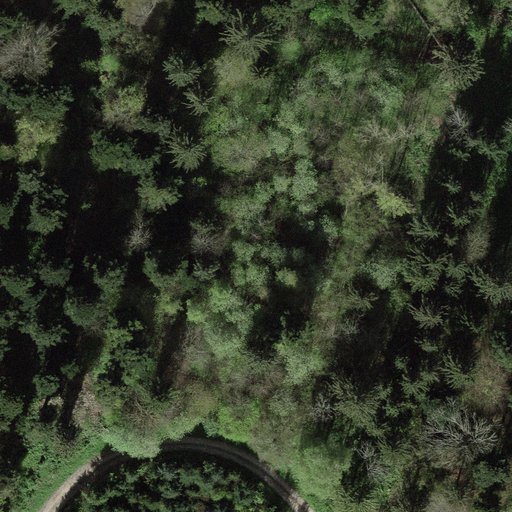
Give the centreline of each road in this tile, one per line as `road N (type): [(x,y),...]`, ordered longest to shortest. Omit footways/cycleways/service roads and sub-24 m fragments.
road 1 (track): [(303,511),(261,466),(208,438),(146,443),(98,464),(51,511)]
road 2 (track): [(313,0),(436,32),(511,62)]
